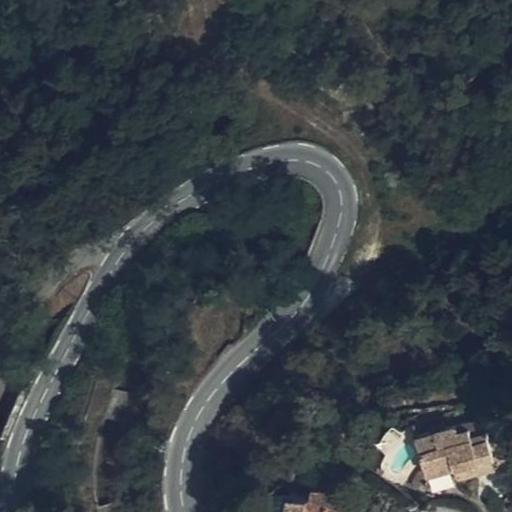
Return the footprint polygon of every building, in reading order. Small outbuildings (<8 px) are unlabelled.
[(449,426),(435,430),(421,433),(430,471),(458,464),(461,473),(480,468),(479,462),(497,456),(490,435),(486,436),(482,418),(449,426)] [(433,421),(435,430),(449,426),(447,418),(433,421)] [(479,462),(480,468),(482,473),(500,468),(497,456),(479,462)] [(311,494),(289,490),(286,511),(344,511),(348,487),(313,482),(311,494)] [(286,511),(289,490),(274,488),(270,511),(286,511)]
